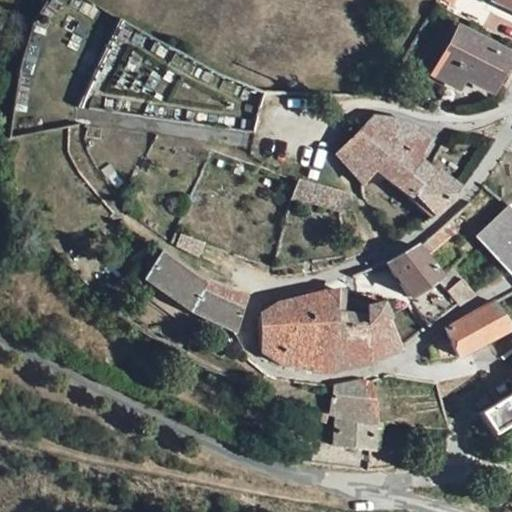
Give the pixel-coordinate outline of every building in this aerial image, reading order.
[(448,80),(456,68),(482,83),(486,77),(495,61),(498,55),(450,28),(428,69),(448,80)] [(389,143),(409,159),(421,134),(402,120),(361,112),(333,143),(360,172),(376,156),(389,143)] [(426,212),(449,190),(409,159),(389,143),(376,156),(426,212)] [(347,183),(297,172),(293,191),(341,204),(347,183)] [(505,264),(511,257),(511,214),(503,205),(474,233),(505,264)] [(201,236),(178,226),(173,239),(195,248),(201,236)] [(412,241),(388,259),(404,285),(431,268),(412,241)] [(204,277),(162,247),(148,278),(152,282),(192,311),(239,331),(247,293),(204,277)] [(467,285),(455,268),(439,279),(450,295),(467,285)] [(273,358),(326,364),(363,358),(392,339),(375,303),(361,307),(360,317),(339,316),(340,310),(339,308),(338,307),(336,307),(334,307),(332,308),(331,310),(334,282),(279,302),(278,314),(260,317),(259,343),(273,358)] [(506,326),(510,324),(494,295),(445,322),(455,350),(506,326)] [(357,378),(326,382),(322,411),(330,412),(326,443),(365,447),(370,418),(366,381),(357,378)] [(511,387),(477,405),(486,428),(511,415),(511,387)] [(290,417),(307,422),(309,416),(311,408),(294,403),(293,407),(292,407),(290,417)] [(311,408),(309,416),(319,419),(321,410),(311,408)]
